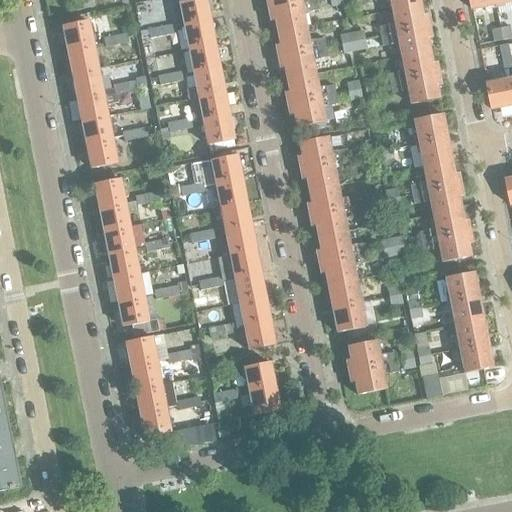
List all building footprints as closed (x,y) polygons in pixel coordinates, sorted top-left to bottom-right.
[(83,9),(81,0),(71,0),(73,11),(83,9)] [(90,0),(81,0),(83,9),(92,7),(90,0)] [(184,27),(209,22),(204,0),(192,0),(179,3),(184,27)] [(267,0),(269,10),(316,0),(267,0)] [(316,0),(269,10),(271,20),(274,20),(277,33),(306,27),(303,13),(318,10),(316,0)] [(388,0),(390,11),(419,5),(418,0),(388,0)] [(497,6),(495,0),(470,0),(473,11),(497,6)] [(419,5),(390,11),(393,24),(378,27),(380,37),(427,27),(425,17),(422,17),(419,5)] [(67,50),(92,45),(88,21),(62,26),(67,50)] [(209,22),(184,27),(189,51),(214,46),(209,22)] [(171,25),(160,27),(161,37),(173,34),(171,25)] [(161,37),(160,27),(148,30),(150,39),(161,37)] [(306,27),(277,33),(279,46),(276,47),(278,57),(326,47),(324,38),(308,41),(306,27)] [(427,27),(380,37),(382,46),(397,43),(400,57),(428,52),(426,38),(429,38),(427,27)] [(510,27),(501,28),(503,40),(511,38),(510,27)] [(503,40),(501,28),(492,30),(494,41),(503,40)] [(363,30),(353,32),(350,33),(352,42),(365,40),(363,30)] [(352,42),(350,33),(340,35),(341,44),(352,42)] [(126,34),(114,36),(116,45),(128,43),(126,34)] [(116,45),(114,36),(103,38),(104,48),(116,45)] [(366,49),(365,40),(352,42),(354,51),(366,49)] [(354,51),(352,42),(341,44),(343,54),(354,51)] [(511,56),(509,44),(500,46),(502,58),(511,56)] [(97,69),(92,45),(67,50),(71,74),(97,69)] [(214,46),(189,51),(193,74),(219,69),(214,46)] [(326,47),(278,57),(280,68),(284,67),(286,80),(315,74),(312,60),(327,57),(326,47)] [(428,52),(400,57),(402,71),(387,74),(389,84),(436,74),(434,64),(431,65),(428,52)] [(511,67),(511,61),(511,56),(502,58),(504,69),(511,67)] [(102,92),(97,69),(71,74),(76,97),(102,92)] [(219,69),(193,74),(196,88),(186,90),(189,100),(198,98),(223,92),(219,69)] [(181,72),(169,74),(171,83),(182,81),(181,72)] [(171,83),(169,74),(157,76),(159,86),(171,83)] [(315,74),(286,80),(289,93),(286,94),(288,104),(335,95),(333,85),(318,88),(315,74)] [(438,85),(436,74),(389,84),(391,93),(407,90),(410,105),(438,99),(435,85),(438,85)] [(375,77),(363,79),(365,89),(377,86),(375,77)] [(358,80),(346,83),(348,92),(360,90),(358,80)] [(511,107),(511,85),(511,80),(488,85),(493,111),(511,107)] [(135,81),(123,84),(126,92),(137,90),(135,81)] [(126,92),(123,84),(112,86),(114,95),(126,92)] [(378,95),(377,86),(365,89),(366,98),(378,95)] [(362,99),(360,90),(348,92),(350,102),(362,99)] [(102,92),(76,97),(80,121),(106,116),(102,92)] [(228,116),(223,92),(198,98),(202,121),(228,116)] [(335,95),(288,104),(290,115),(293,114),(296,128),(323,122),(320,107),(337,104),(335,95)] [(418,145),(446,139),(441,115),(413,121),(418,145)] [(106,116),(80,121),(85,144),(111,139),(106,116)] [(228,116),(202,121),(207,145),(208,145),(232,140),(233,140),(228,116)] [(190,119),(178,121),(180,131),(191,128),(190,119)] [(180,131),(178,121),(166,124),(168,133),(180,131)] [(145,128),(133,130),(135,140),(146,138),(145,128)] [(135,140),(133,130),(121,132),(123,142),(135,140)] [(300,168),(348,159),(346,149),(329,152),(327,138),(299,143),(302,157),(298,158),(300,168)] [(116,164),(111,139),(85,144),(90,169),(116,164)] [(449,158),(446,139),(418,145),(422,163),(449,158)] [(232,140),(208,145),(209,155),(213,151),(234,147),(232,140)] [(387,141),(375,143),(377,153),(389,150),(387,141)] [(371,144),(370,145),(359,147),(360,156),(373,154),(371,144)] [(391,160),(389,150),(377,153),(379,162),(391,160)] [(221,154),(210,161),(235,156),(235,152),(221,154)] [(374,163),(373,154),(360,156),(362,165),(374,163)] [(215,185),(241,179),(236,156),(235,156),(210,161),(215,185)] [(449,158),(422,163),(425,182),(409,185),(411,195),(458,186),(456,175),(453,176),(449,158)] [(349,168),(348,159),(300,168),(303,179),(306,178),(308,191),(337,185),(334,171),(349,168)] [(98,208),(123,203),(118,179),(93,184),(98,208)] [(245,203),(241,179),(215,185),(219,208),(245,203)] [(203,182),(191,185),(192,195),(205,192),(203,182)] [(192,195),(191,185),(179,187),(180,197),(192,195)] [(337,185),(308,191),(311,204),(308,205),(310,215),(357,206),(355,196),(340,199),(337,185)] [(460,196),(458,186),(411,195),(413,204),(428,201),(431,215),(460,210),(457,197),(460,196)] [(396,188),(385,190),(386,200),(398,197),(396,188)] [(380,191),(379,191),(368,194),(370,203),(382,201),(380,191)] [(158,192),(146,194),(148,203),(160,201),(158,192)] [(148,203),(146,194),(135,196),(137,205),(148,203)] [(400,206),(398,197),(386,200),(388,209),(400,206)] [(384,210),(382,201),(370,203),(372,212),(384,210)] [(123,203),(98,208),(103,231),(128,226),(123,203)] [(245,203),(219,208),(224,232),(250,227),(245,203)] [(357,206),(310,215),(312,226),(315,225),(317,238),(346,232),(343,218),(359,215),(357,206)] [(460,210),(431,215),(434,229),(418,232),(420,242),(467,233),(465,222),(462,223),(460,210)] [(133,250),(128,226),(103,231),(107,255),(133,250)] [(250,227),(224,232),(229,255),(255,250),(250,227)] [(212,230),(200,232),(202,242),(213,239),(212,230)] [(202,242),(200,232),(189,234),(191,244),(202,242)] [(346,232),(317,238),(320,251),(317,252),(319,262),(366,253),(364,243),(349,246),(346,232)] [(469,243),(467,233),(420,242),(422,251),(438,248),(441,263),(469,257),(466,244),(469,243)] [(404,235),(394,237),(391,238),(393,247),(405,245),(404,235)] [(393,247),(391,238),(380,240),(382,249),(393,247)] [(167,239),(155,241),(157,250),(169,248),(168,246),(167,239)] [(157,250),(155,241),(144,243),(146,252),(157,250)] [(407,254),(405,245),(393,247),(395,257),(407,254)] [(395,257),(393,247),(382,249),(384,259),(395,257)] [(137,273),(133,250),(107,255),(112,278),(137,273)] [(259,274),(255,250),(229,255),(233,279),(259,274)] [(366,253),(319,262),(321,273),(324,272),(327,285),(354,280),(352,265),(368,262),(366,253)] [(183,266),(176,267),(178,275),(184,274),(183,266)] [(142,297),(137,273),(112,278),(117,302),(142,297)] [(449,302),(477,296),(472,273),(444,278),(449,302)] [(259,274),(233,279),(238,302),(264,297),(259,274)] [(222,277),(210,279),(212,289),(224,286),(222,277)] [(212,289),(210,279),(198,282),(200,291),(212,289)] [(354,280),(327,285),(332,309),(359,303),(354,280)] [(177,285),(165,288),(167,297),(179,294),(177,285)] [(399,285),(396,286),(386,288),(388,297),(400,295),(399,285)] [(167,297),(165,288),(153,291),(155,300),(167,297)] [(419,299),(417,288),(404,290),(406,301),(419,299)] [(402,304),(400,295),(388,297),(390,306),(402,304)] [(477,296),(449,302),(454,326),(482,320),(477,296)] [(147,322),(142,297),(117,302),(122,327),(131,325),(133,335),(153,332),(151,321),(147,322)] [(264,297),(238,302),(243,327),(269,322),(264,297)] [(420,309),(419,299),(406,301),(408,311),(420,309)] [(364,328),(359,303),(332,309),(336,333),(364,328)] [(422,317),(421,313),(420,309),(408,311),(410,320),(422,317)] [(166,329),(163,318),(157,320),(159,330),(166,329)] [(486,344),(482,320),(454,326),(458,350),(486,344)] [(269,322),(243,327),(248,351),(273,345),(269,322)] [(231,324),(219,326),(221,336),(233,333),(231,324)] [(221,336),(219,326),(207,328),(209,338),(221,336)] [(425,331),(414,334),(417,348),(428,346),(425,331)] [(129,367),(155,361),(150,338),(124,343),(129,367)] [(347,347),(352,371),(396,362),(394,353),(378,355),(375,341),(347,347)] [(486,344),(458,350),(463,374),(491,368),(486,344)] [(428,346),(417,348),(416,348),(417,358),(430,355),(428,346)] [(413,359),(411,349),(399,352),(401,361),(413,359)] [(189,350),(178,352),(179,362),(191,360),(189,350)] [(179,362),(178,352),(166,355),(168,364),(179,362)] [(432,365),(430,355),(417,358),(419,367),(432,365)] [(415,368),(413,359),(401,361),(403,370),(415,368)] [(155,361),(129,367),(134,390),(160,385),(155,361)] [(398,372),(396,362),(352,371),(354,380),(354,382),(357,395),(369,393),(385,390),(382,375),(398,372)] [(249,391),(273,387),(268,363),(244,367),(249,391)] [(434,376),(422,378),(426,400),(442,397),(437,375),(434,376)] [(165,409),(160,385),(134,390),(139,414),(165,409)] [(277,411),(273,387),(249,391),(254,416),(277,411)] [(236,390),(224,392),(226,401),(238,399),(236,390)] [(226,401),(224,392),(213,394),(214,403),(226,401)] [(199,397),(187,399),(188,409),(198,407),(200,407),(199,397)] [(188,409),(187,399),(175,402),(177,411),(188,409)] [(207,401),(199,402),(200,407),(198,407),(201,422),(210,420),(207,401)] [(165,409),(139,414),(144,438),(169,433),(165,409)] [(3,412),(0,413),(0,491),(18,488),(11,454),(14,453),(13,445),(10,445),(3,412)]
